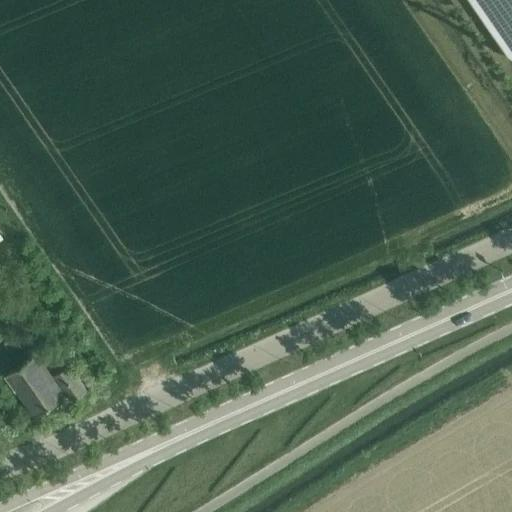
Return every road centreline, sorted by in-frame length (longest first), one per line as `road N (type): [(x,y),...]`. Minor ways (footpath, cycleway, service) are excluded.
road 1 (unclassified): [(0,458),(511,233)]
road 2 (primary): [(106,471),(511,290)]
